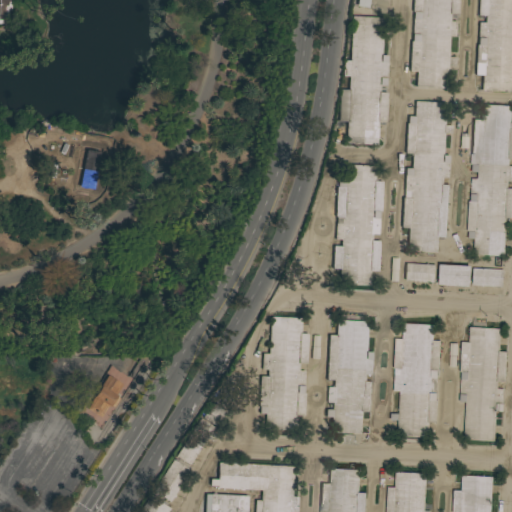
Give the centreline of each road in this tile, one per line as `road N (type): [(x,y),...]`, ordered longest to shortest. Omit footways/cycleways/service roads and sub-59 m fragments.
road 1 (secondary): [(309,0),(295,108),(261,227),(153,410)]
road 2 (secondary): [(246,306),(283,236),(307,162),(334,0)]
road 3 (secondary): [(116,511),(246,306)]
road 4 (secondary): [(153,410),(88,511)]
